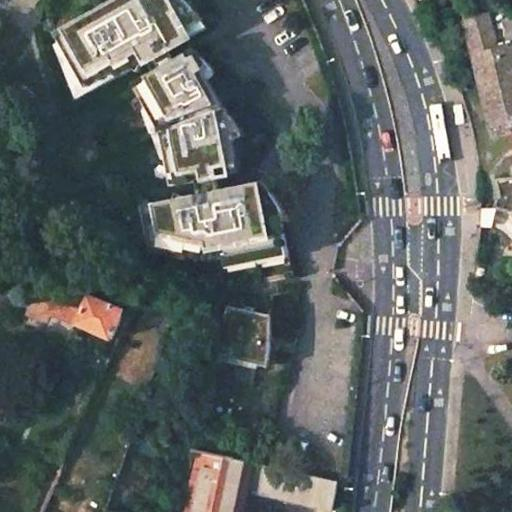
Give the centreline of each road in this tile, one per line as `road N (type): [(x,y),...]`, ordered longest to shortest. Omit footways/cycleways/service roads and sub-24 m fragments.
road 1 (trunk): [(137,0),(511,487)]
road 2 (primary): [(423,511),(440,206),(432,122),(384,0)]
road 3 (primary): [(335,0),(372,110),(389,244),(390,325),(371,511)]
road 4 (trunk): [(511,268),(327,0)]
